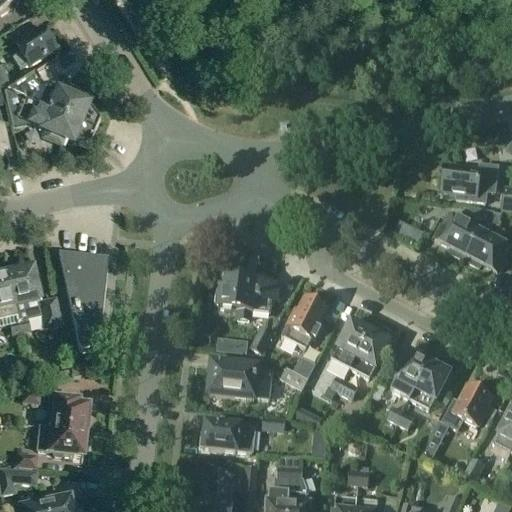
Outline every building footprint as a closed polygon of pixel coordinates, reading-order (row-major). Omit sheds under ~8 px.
[(22,0),(0,0),(0,20),(7,16),(7,12),(23,2),(22,0)] [(55,53),(41,32),(15,48),(20,57),(12,62),(19,74),(27,69),(28,70),(55,53)] [(395,63),(418,58),(415,44),(393,49),(395,63)] [(36,75),(3,95),(95,132),(100,121),(92,111),(88,109),(88,107),(73,101),(76,93),(65,89),(62,96),(58,95),(45,89),(36,75)] [(5,77),(0,79),(0,91),(1,94),(11,87),(5,77)] [(42,133),(46,134),(43,141),(60,149),(63,141),(72,145),(73,144),(77,145),(91,143),(95,132),(3,95),(12,130),(29,127),(43,132),(42,133)] [(0,162),(8,160),(0,122),(0,162)] [(479,168),(478,176),(444,171),(440,197),(455,199),(455,205),(485,208),(486,197),(495,198),(498,170),(479,168)] [(502,215),(511,216),(511,193),(505,193),(502,215)] [(464,265),(484,227),(492,229),(494,216),(469,212),(467,224),(475,225),(471,233),(449,222),(443,233),(441,232),(434,244),(449,252),(447,257),(464,265)] [(490,233),(484,227),(464,265),(478,273),(481,268),(498,277),(504,265),(502,264),(508,252),(486,241),(490,233)] [(108,264),(58,259),(78,350),(78,352),(80,354),(82,355),(84,356),(86,356),(89,355),(90,353),(91,351),(91,344),(100,342),(108,264)] [(250,316),(270,318),(272,304),(277,304),(279,289),(242,285),(244,270),(226,268),(225,283),(221,282),(220,294),(216,296),(215,305),(218,308),(218,312),(239,314),(238,323),(249,324),(250,316)] [(19,326),(22,338),(31,336),(28,324),(41,320),(45,335),(63,330),(56,305),(40,310),(38,303),(40,303),(33,272),(30,273),(29,270),(19,272),(19,275),(7,278),(17,317),(19,326)] [(15,309),(7,278),(0,279),(0,320),(7,320),(17,317),(15,309)] [(284,342),(305,353),(311,343),(315,345),(322,333),(319,332),(327,315),(316,309),(317,307),(310,303),(309,305),(305,303),(298,316),(295,314),(286,330),(290,332),(284,342)] [(22,338),(19,326),(8,329),(11,341),(22,338)] [(350,373),(370,336),(350,326),(336,352),(337,353),(331,363),(350,373)] [(251,351),(262,357),(271,340),(260,334),(251,351)] [(370,336),(350,373),(369,383),(374,373),(375,373),(389,346),(370,336)] [(293,376),(308,384),(319,361),(309,355),(306,362),(302,360),(293,376)] [(409,405),(429,368),(410,358),(396,384),(396,385),(390,396),(409,405)] [(90,376),(88,365),(70,369),(73,381),(90,376)] [(270,404),(271,392),(272,377),(258,375),(258,373),(211,367),(210,382),(207,385),(206,393),(208,396),(208,399),(254,404),(254,403),(270,404)] [(448,377),(429,368),(409,405),(428,414),(434,403),(434,404),(448,377)] [(308,384),(293,376),(286,372),(280,383),(302,395),(308,384)] [(341,399),(347,388),(336,382),(330,393),(341,399)] [(347,388),(341,399),(351,404),(357,393),(347,388)] [(441,426),(448,430),(457,435),(463,425),(476,432),(492,402),(489,401),(489,397),(481,393),(478,395),(469,390),(460,406),(453,403),(441,426)] [(40,396),(24,394),(22,406),(38,408),(40,396)] [(49,431),(86,435),(87,433),(90,431),(91,422),(88,419),(89,410),(79,409),(79,406),(57,403),(55,414),(51,414),(49,431)] [(397,429),(403,417),(392,412),(386,424),(397,429)] [(507,464),(510,458),(511,454),(511,412),(497,439),(493,448),(494,449),(490,455),(507,464)] [(414,423),(403,417),(397,429),(408,434),(414,423)] [(262,434),(283,436),(285,424),(264,422),(262,434)] [(237,456),(247,457),(255,457),(258,432),(239,431),(239,430),(205,426),(204,438),(201,437),(200,449),(203,449),(203,452),(237,456)] [(36,455),(51,457),(53,457),(55,460),(61,461),(63,458),(84,460),(86,435),(49,431),(39,430),(36,455)] [(3,469),(17,470),(17,471),(36,472),(37,461),(18,459),(18,460),(4,459),(3,469)] [(297,472),(298,462),(278,461),(277,473),(289,473),(297,474),(297,472)] [(463,482),(474,488),(484,469),(472,464),(463,482)] [(500,479),(508,483),(511,475),(511,470),(505,467),(500,479)] [(37,477),(0,472),(0,489),(2,499),(14,496),(13,486),(36,489),(37,477)] [(242,496),(254,497),(257,473),(245,472),(242,496)] [(289,473),(289,486),(302,486),(302,473),(297,472),(297,474),(289,473)] [(288,485),(289,486),(289,473),(277,473),(276,482),(276,485),(288,485)] [(358,490),(359,477),(349,476),(348,489),(358,490)] [(359,477),(358,490),(367,491),(368,478),(359,477)] [(287,511),(288,497),(288,485),(276,485),(276,482),(274,482),(274,496),(269,496),(269,508),(267,508),(266,511),(287,511)] [(207,492),(206,502),(205,511),(231,511),(232,506),(231,505),(232,495),(207,492)] [(288,497),(287,511),(308,511),(308,510),(307,510),(307,498),(288,497)] [(54,500),(44,502),(46,511),(75,511),(76,511),(74,505),(70,503),(70,502),(55,505),(54,500)] [(445,511),(458,511),(461,506),(450,501),(445,511)] [(46,511),(44,502),(29,505),(30,510),(21,511),(46,511)] [(355,511),(356,504),(335,502),(334,511),(355,511)]
